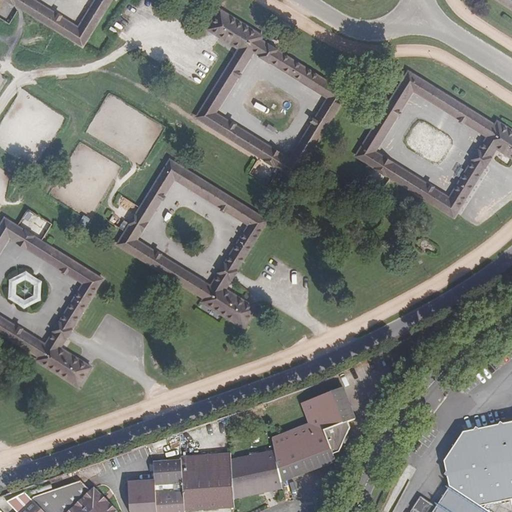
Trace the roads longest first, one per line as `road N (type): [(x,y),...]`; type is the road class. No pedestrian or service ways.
road 1 (unknown): [(511,225),(493,247),(401,304),(0,461)]
road 2 (unknown): [(263,0),(341,49),(426,53),(511,101)]
road 3 (tertiary): [(511,317),(426,389),(385,446),(355,511)]
